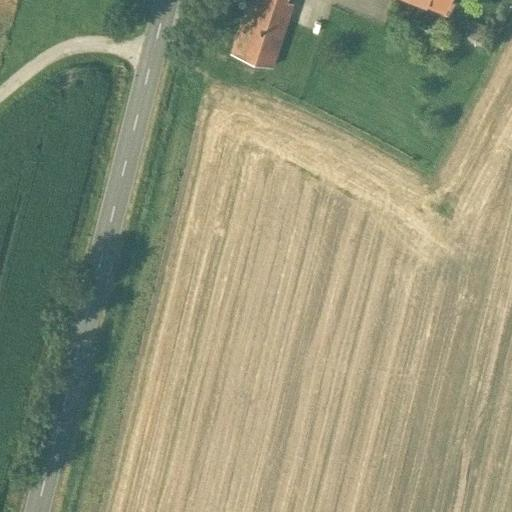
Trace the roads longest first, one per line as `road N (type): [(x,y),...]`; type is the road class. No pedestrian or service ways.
road 1 (tertiary): [(166,0),(36,511)]
road 2 (track): [(0,94),(58,47),(152,58)]
